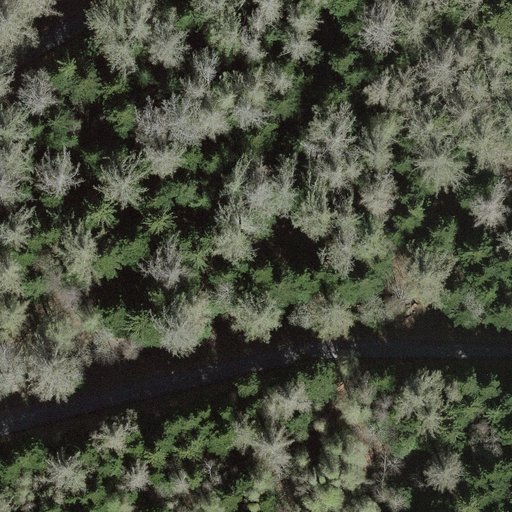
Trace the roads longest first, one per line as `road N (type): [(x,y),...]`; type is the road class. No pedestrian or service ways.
road 1 (unclassified): [(0,428),(288,351),(511,348)]
road 2 (unclassified): [(157,0),(0,93)]
